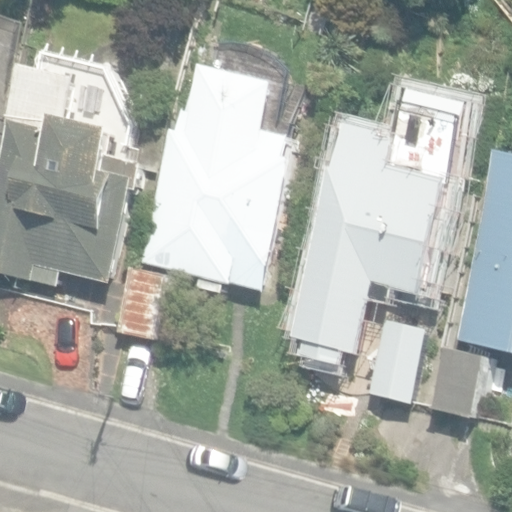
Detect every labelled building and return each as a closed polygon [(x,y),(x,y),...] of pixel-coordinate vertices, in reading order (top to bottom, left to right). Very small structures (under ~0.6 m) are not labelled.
[(0,201),(0,272),(64,288),(68,272),(120,285),(143,192),(150,194),(150,191),(156,167),(114,157),(121,132),(79,122),(89,83),(32,69),(19,124),(2,191),(0,201)] [(202,290),(229,296),(231,287),(241,290),(242,288),(271,295),(278,270),(281,271),(308,163),(298,161),(303,139),(271,131),(275,116),(242,107),(248,83),(218,76),(208,115),(190,111),(185,133),(183,133),(151,263),(206,277),(202,290)] [(312,356),(356,367),(359,355),(371,358),(385,304),(405,309),(409,293),(442,301),(471,185),(466,184),(482,120),(480,120),(484,105),(420,89),(407,139),(396,136),(398,133),(360,124),(347,175),(344,174),(303,337),(316,341),(312,356)] [(511,154),(502,191),(467,339),(466,341),(511,351),(511,154)] [(127,332),(164,341),(179,279),(141,270),(127,332)] [(378,393),(421,404),(439,333),(395,323),(378,393)] [(445,408),(484,418),(498,360),(459,350),(445,408)]
